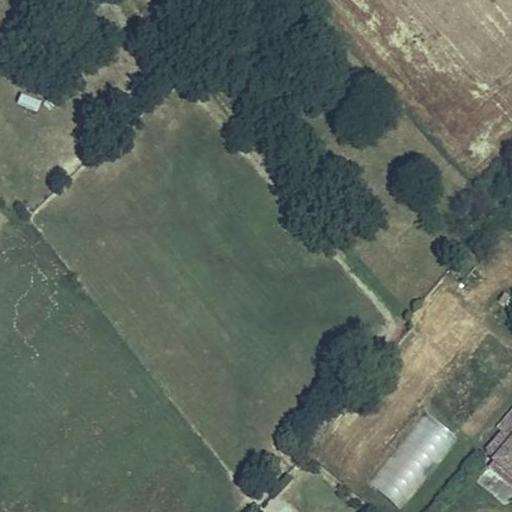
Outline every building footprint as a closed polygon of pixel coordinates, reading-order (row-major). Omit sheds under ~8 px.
[(0,42),(9,35),(0,24),(0,42)] [(37,112),(41,104),(21,95),(17,104),(37,112)] [(504,294),(499,301),(504,305),(509,298),(504,294)] [(398,511),(457,439),(422,411),(363,482),(398,511)] [(511,413),(497,430),(502,435),(511,423),(511,413)] [(498,466),(511,478),(511,423),(486,454),(494,461),(489,467),(493,471),(498,466)] [(511,478),(498,466),(493,471),(511,487),(511,478)]
